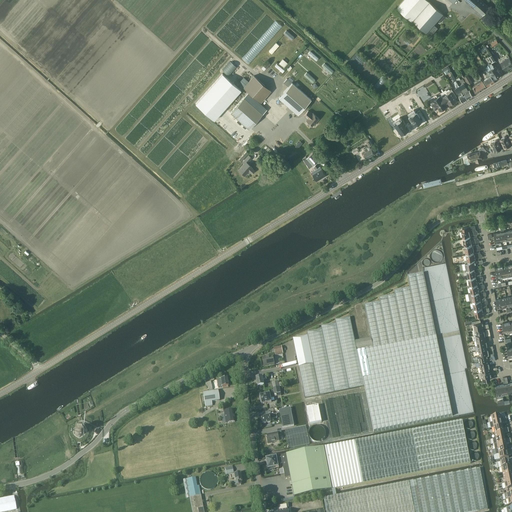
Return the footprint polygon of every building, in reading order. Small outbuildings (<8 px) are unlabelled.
[(444,15),(430,2),(427,0),(405,0),(398,8),(413,21),(427,34),(444,15)] [(483,15),(490,7),(481,0),(450,0),(454,3),(455,0),(465,0),(471,5),(471,6),(474,8),(475,8),(483,15)] [(283,32),(291,39),(294,37),(286,29),(283,32)] [(272,53),(279,44),(276,42),(269,51),(272,53)] [(307,52),(316,60),(318,58),(310,50),(307,52)] [(507,54),(499,60),(505,70),(511,65),(511,61),(511,62),(507,54)] [(331,73),(334,70),(325,62),(322,65),(331,73)] [(275,66),(283,72),(285,69),(277,63),(275,66)] [(484,80),(487,86),(488,87),(495,83),(486,69),(487,69),(485,66),(482,67),(484,71),(488,78),(484,80)] [(495,79),(501,75),(496,67),(489,71),(495,79)] [(214,120),(241,90),(222,73),(195,103),(214,120)] [(468,75),(464,77),(469,85),(472,83),(468,75)] [(260,102),(270,91),(254,76),(244,87),(260,102)] [(463,78),(456,81),(459,87),(465,85),(463,78)] [(474,83),(475,84),(475,85),(472,87),(473,89),(476,94),(486,88),(482,81),(480,79),(474,83)] [(298,115),(311,100),(292,83),(278,98),(298,115)] [(465,85),(461,88),(464,94),(464,93),(468,99),(473,96),(470,90),(469,91),(465,85)] [(457,97),(453,89),(452,88),(450,90),(449,89),(446,91),(446,90),(442,92),(448,103),(449,102),(451,104),(457,101),(455,98),(457,97)] [(461,88),(456,90),(460,96),(459,96),(463,102),(468,99),(464,93),(464,94),(461,88)] [(249,129),(267,109),(266,108),(248,92),(230,112),(249,129)] [(448,103),(442,92),(441,93),(442,95),(442,96),(441,96),(440,96),(437,98),(435,95),(429,99),(436,110),(439,108),(441,111),(447,107),(446,104),(447,104),(448,103)] [(399,135),(421,122),(412,110),(391,123),(399,135)] [(312,126),(319,118),(313,113),(312,114),(308,111),(304,115),(308,119),(306,121),(312,126)] [(501,141),(504,147),(504,148),(510,145),(511,146),(511,145),(511,141),(510,137),(507,139),(506,136),(500,139),(501,141)] [(501,148),(504,147),(501,141),(498,142),(497,140),(491,143),(495,152),(501,149),(501,148)] [(482,154),(487,150),(483,146),(481,147),(478,149),(479,151),(467,154),(469,161),(475,159),(476,162),(482,160),(481,158),(482,157),(481,154),(482,154)] [(371,148),(368,150),(364,153),(367,158),(375,153),(371,148)] [(320,160),(314,153),(313,152),(308,157),(307,156),(304,158),(318,180),(326,176),(320,167),(318,168),(315,164),(320,160)] [(252,174),(254,171),(251,168),(252,167),(247,163),(252,158),(249,156),(243,162),(244,164),(238,170),(245,176),(249,171),(252,174)] [(506,159),(493,163),(494,168),(508,164),(506,159)] [(488,169),(487,165),(464,171),(466,175),(470,174),(470,175),(477,173),(477,172),(488,169)] [(441,179),(423,183),(424,187),(442,183),(441,179)] [(463,231),(462,231),(463,239),(471,237),(470,232),(475,231),(476,229),(475,225),(462,228),(463,231)] [(471,237),(463,239),(465,247),(473,245),(472,240),(477,239),(477,237),(477,236),(471,237)] [(473,245),(465,247),(466,255),(474,253),(473,247),(478,246),(479,245),(479,244),(473,245)] [(467,260),(465,260),(465,263),(468,262),(476,261),(475,255),(480,254),(480,253),(480,252),(474,253),(466,255),(467,260)] [(465,263),(462,263),(463,269),(466,269),(474,267),(474,265),(478,264),(477,260),(476,261),(468,262),(465,263)] [(474,267),(466,269),(468,277),(476,275),(481,274),(481,273),(479,272),(476,273),(474,267)] [(365,387),(365,390),(444,374),(436,335),(424,273),(408,276),(410,288),(394,291),(395,295),(379,298),(380,302),(365,305),(371,338),(355,341),(350,317),(335,320),(335,323),(321,326),(321,330),(307,333),(308,336),(293,339),(299,367),(305,399),(365,387)] [(468,277),(469,284),(478,283),(476,275),(468,277)] [(478,283),(469,284),(471,292),(479,291),(484,290),(484,288),(483,288),(479,288),(478,283)] [(471,292),(468,293),(470,301),(473,300),(481,299),(486,298),(485,296),(484,296),(480,296),(479,291),(471,292)] [(481,299),(473,300),(474,308),(482,306),(482,307),(487,306),(487,304),(486,303),(482,304),(481,299)] [(482,306),(474,308),(476,316),(489,313),(488,312),(487,311),(483,312),(482,307),(482,306)] [(474,324),(475,329),(484,327),(485,327),(489,326),(488,323),(483,324),(483,322),(481,322),(480,320),(471,321),(472,324),(474,324)] [(264,366),(274,364),(273,356),(262,358),(264,366)] [(489,376),(491,376),(490,370),(481,372),(478,372),(480,378),(482,378),(483,377),(483,381),(490,379),(489,376)] [(444,374),(365,390),(374,432),(452,416),(444,374)] [(263,381),(267,380),(266,376),(262,377),(262,376),(256,378),(258,386),(264,385),(263,381)] [(222,387),(228,386),(227,378),(221,379),(217,380),(218,384),(222,383),(222,387)] [(279,387),(273,388),(275,397),(281,395),(279,387)] [(218,391),(203,393),(205,407),(212,406),(211,402),(219,401),(218,391)] [(262,404),(268,403),(272,402),(270,394),(260,396),(261,400),(260,401),(261,403),(262,404)] [(322,422),(319,405),(307,408),(310,424),(322,422)] [(294,426),(291,408),(279,410),(283,428),(294,426)] [(233,410),(224,412),(225,423),(234,422),(233,410)] [(277,418),(277,414),(271,415),(270,412),(266,413),(266,416),(261,417),(262,420),(261,420),(262,423),(262,422),(263,423),(271,422),(271,419),(277,418)] [(489,423),(490,429),(494,428),(502,426),(502,424),(507,423),(506,420),(493,422),(489,423)] [(336,489),(471,464),(462,421),(324,447),(332,490),(336,489)] [(81,426),(79,426),(77,426),(75,428),(74,430),(74,432),(75,434),(77,436),(79,436),(81,436),(83,436),(84,434),(85,432),(85,430),(84,428),(83,426),(81,426)] [(309,444),(305,426),(285,430),(288,448),(309,444)] [(504,434),(509,433),(509,430),(495,433),(496,438),(505,437),(504,434)] [(267,439),(268,444),(272,443),(272,442),(279,441),(278,436),(282,435),(281,431),(277,432),(277,433),(267,435),(268,439),(267,439)] [(511,441),(494,444),(495,450),(507,447),(506,444),(511,443),(511,441)] [(294,497),(332,490),(324,447),(286,454),(287,455),(281,456),(281,458),(282,464),(285,479),(291,478),(294,497)] [(508,455),(511,453),(511,451),(496,455),(497,460),(509,458),(508,455)] [(278,462),(280,462),(280,464),(282,464),(281,458),(277,459),(277,456),(271,457),(271,458),(267,459),(269,470),(275,468),(274,466),(278,465),(278,462)] [(324,498),(326,511),(472,511),(488,509),(480,468),(417,480),(337,496),(335,496),(333,497),(324,498)] [(231,479),(235,478),(236,482),(234,482),(235,486),(241,485),(240,482),(241,482),(241,481),(242,481),(240,473),(234,474),(234,475),(231,476),(231,479)] [(205,482),(204,488),(215,489),(217,475),(213,474),(212,480),(208,479),(208,483),(205,482)] [(197,486),(195,478),(186,479),(183,480),(186,499),(190,498),(192,511),(203,511),(201,496),(200,496),(199,486),(197,486)] [(0,498),(0,511),(17,510),(14,496),(0,498)]
